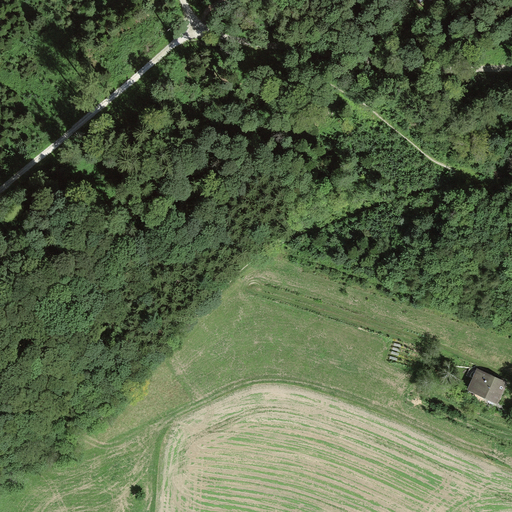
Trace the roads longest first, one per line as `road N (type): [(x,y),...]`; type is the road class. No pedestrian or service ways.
road 1 (track): [(270,46),(428,157),(488,183),(511,240)]
road 2 (track): [(201,27),(270,46),(419,66),(511,66)]
road 3 (track): [(258,258),(511,320)]
road 4 (track): [(201,27),(0,189)]
